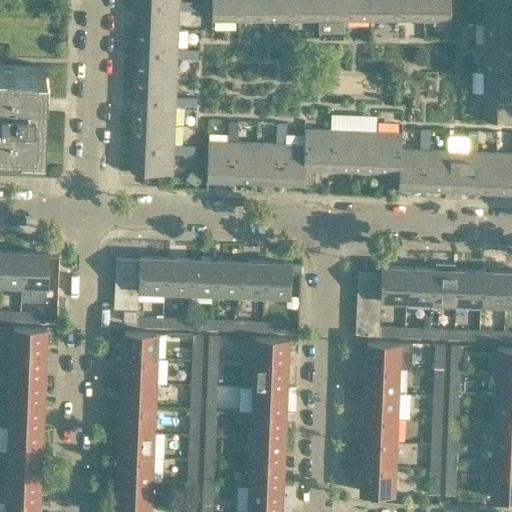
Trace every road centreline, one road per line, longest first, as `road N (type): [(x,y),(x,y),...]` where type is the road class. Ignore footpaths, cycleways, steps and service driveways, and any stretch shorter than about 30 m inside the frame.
road 1 (residential): [(82,511),(94,214)]
road 2 (residential): [(316,511),(335,222)]
road 3 (residential): [(335,222),(94,214)]
road 4 (residential): [(94,214),(104,0)]
road 5 (residential): [(511,229),(335,222)]
